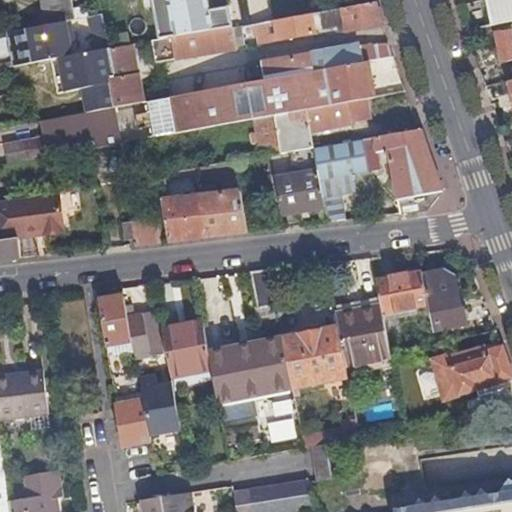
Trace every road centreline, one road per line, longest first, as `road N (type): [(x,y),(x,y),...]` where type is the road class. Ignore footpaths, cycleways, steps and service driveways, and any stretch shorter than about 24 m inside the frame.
road 1 (residential): [(493,221),(0,279)]
road 2 (secondary): [(413,0),(493,221)]
road 3 (unknown): [(105,501),(294,465)]
